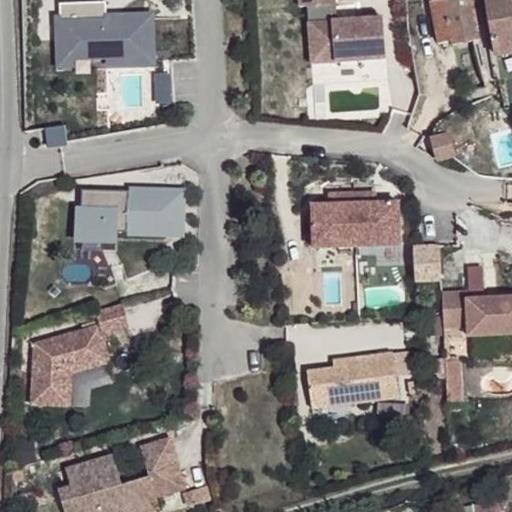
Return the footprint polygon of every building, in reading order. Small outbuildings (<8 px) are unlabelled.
[(384,60),(381,19),(334,23),(331,23),(329,6),(333,6),(332,0),(296,0),(297,8),(305,8),(309,65),(384,60)] [(511,54),(511,0),(429,0),(439,45),(455,42),(456,46),(480,42),(474,12),(490,9),(500,57),(511,54)] [(150,61),(149,18),(114,19),(115,24),(106,24),(106,19),(106,2),(59,3),(59,17),(60,42),(72,42),(72,55),(105,54),(105,62),(150,61)] [(72,55),(72,42),(60,42),(59,17),(54,17),(56,67),(73,67),(72,55)] [(446,136),(432,139),(438,163),(453,158),(446,136)] [(183,235),(185,193),(85,190),(84,206),(80,206),(79,234),(112,235),(112,232),(118,232),(183,235)] [(400,244),(398,201),(375,202),(375,191),(354,192),(355,203),(330,203),(312,204),(314,247),(400,244)] [(355,203),(354,192),(329,193),(330,203),(355,203)] [(118,245),(118,232),(112,232),(112,235),(79,234),(79,244),(118,245)] [(441,281),(439,246),(409,247),(411,282),(441,281)] [(60,294),(54,289),(49,294),(55,300),(60,294)] [(511,334),(511,296),(493,298),(493,303),(486,303),(485,298),(467,299),(467,292),(442,293),(443,328),(467,327),(467,337),(511,334)] [(130,329),(123,303),(96,310),(100,325),(104,336),(130,329)] [(70,373),(111,362),(104,336),(100,325),(33,344),(30,404),(68,406),(70,373)] [(399,397),(393,352),(344,359),(345,366),(307,372),(312,408),(399,397)] [(345,366),(344,359),(333,361),(334,368),(345,366)] [(156,497),(184,489),(170,438),(139,447),(148,477),(121,485),(112,455),(65,469),(70,486),(58,490),(64,511),(134,511),(134,509),(157,502),(156,497)] [(147,511),(159,509),(157,502),(134,509),(134,511),(147,511)]
